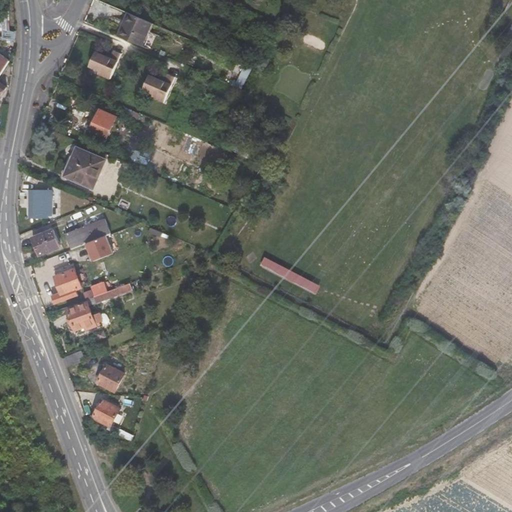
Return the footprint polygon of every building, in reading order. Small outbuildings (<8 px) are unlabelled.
[(120,40),(141,49),(147,34),(151,24),(128,14),(124,22),(127,24),(120,40)] [(152,36),(156,27),(151,24),(147,34),(152,36)] [(85,25),(81,35),(88,38),(92,29),(85,25)] [(0,48),(11,50),(11,39),(0,39),(0,48)] [(112,82),(124,57),(114,53),(111,62),(108,61),(109,59),(98,54),(91,69),(101,74),(99,76),(112,82)] [(230,89),(237,92),(249,69),(242,66),(230,89)] [(159,103),(170,77),(162,74),(158,83),(154,82),(155,80),(144,75),(137,90),(148,94),(146,98),(159,103)] [(105,140),(115,118),(101,112),(91,134),(105,140)] [(76,149),(71,161),(76,164),(70,176),(64,173),(62,179),(89,191),(102,161),(76,149)] [(76,164),(71,161),(64,173),(70,176),(76,164)] [(43,217),(43,203),(27,203),(28,218),(43,217)] [(98,238),(101,237),(96,227),(93,221),(58,233),(65,250),(78,245),(98,238)] [(52,249),(46,230),(29,237),(36,255),(52,249)] [(98,238),(78,245),(85,264),(105,256),(98,238)] [(77,289),(70,272),(52,279),(58,296),(77,289)] [(108,291),(111,297),(127,292),(126,284),(108,291)] [(80,301),(63,307),(72,331),(78,329),(79,334),(91,330),(84,307),(111,297),(108,291),(89,297),(80,301)] [(62,358),(66,368),(85,361),(82,351),(62,358)] [(114,370),(117,363),(106,358),(102,366),(114,370)] [(110,391),(117,375),(100,367),(92,383),(110,391)] [(95,402),(87,421),(103,429),(113,411),(95,402)] [(119,434),(117,437),(124,442),(126,438),(119,434)]
